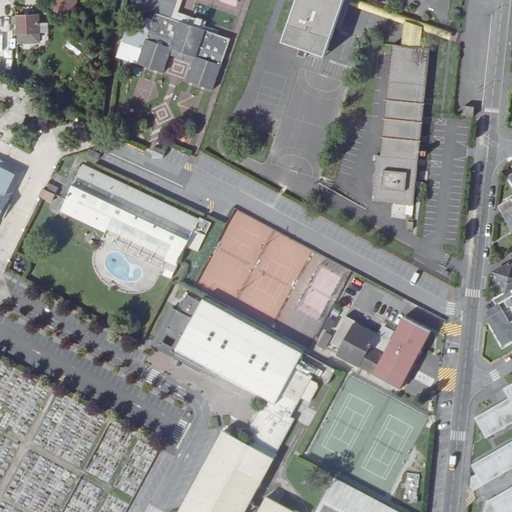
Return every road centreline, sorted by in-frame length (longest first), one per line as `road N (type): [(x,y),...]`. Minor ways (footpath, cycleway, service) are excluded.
road 1 (residential): [(470,311),(442,307),(225,195),(84,134)]
road 2 (residential): [(152,511),(199,425),(198,403),(0,296)]
road 3 (residential): [(503,0),(486,160)]
road 4 (residential): [(486,160),(470,311)]
road 5 (unknown): [(434,253),(382,227),(356,199),(358,148)]
road 6 (unknown): [(434,253),(450,117)]
